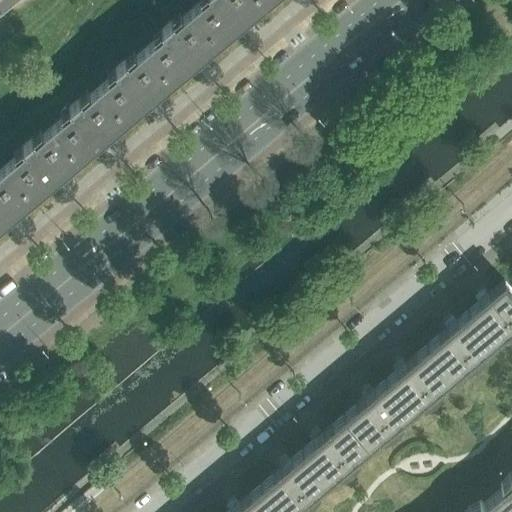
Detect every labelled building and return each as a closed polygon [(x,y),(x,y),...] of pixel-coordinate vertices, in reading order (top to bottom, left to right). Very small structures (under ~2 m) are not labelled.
[(263,0),(200,0),(192,7),(218,38),(263,0)] [(218,38),(192,7),(174,22),(172,19),(169,22),(160,29),(163,32),(146,46),(172,77),(218,38)] [(172,77),(146,46),(128,61),(125,58),(114,67),(116,70),(100,84),(125,116),(172,77)] [(125,116),(100,84),(82,100),(79,96),(77,98),(68,106),(70,109),(52,124),(78,155),(125,116)] [(78,155),(52,124),(35,139),(32,136),(21,145),(23,148),(6,163),(33,194),(78,155)] [(0,221),(33,194),(6,163),(0,168),(0,221)] [(493,339),(511,322),(511,288),(504,279),(487,292),(486,291),(479,297),(480,298),(467,309),(493,339)] [(452,374),(493,339),(467,309),(455,319),(454,317),(447,323),(448,325),(426,343),(452,374)] [(410,408),(441,383),(452,374),(426,343),(404,362),(403,360),(396,366),(397,368),(385,378),(410,408)] [(368,443),(401,416),(410,408),(385,378),(373,389),(371,387),(364,393),(366,395),(343,413),(368,443)] [(327,478),(357,453),(368,443),(343,413),(321,432),(320,430),(317,432),(313,436),(314,438),(302,448),(327,478)] [(285,511),(286,511),(327,478),(302,448),(289,459),(288,457),(281,463),(282,465),(260,483),(285,511)] [(511,511),(511,477),(492,495),(506,511),(511,511)] [(285,511),(260,483),(238,501),(237,500),(234,502),(230,505),(231,507),(225,511),(285,511)] [(506,511),(492,495),(471,511),(506,511)]
